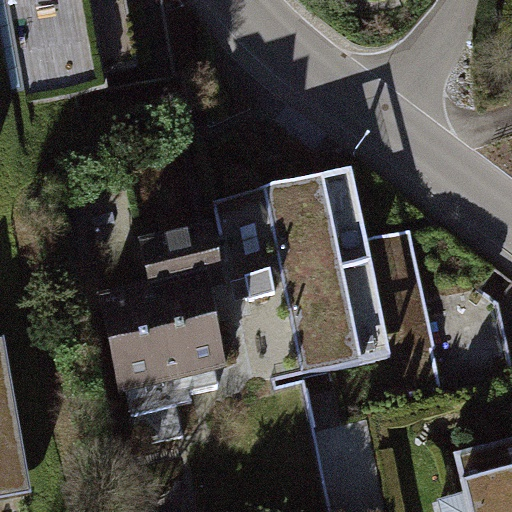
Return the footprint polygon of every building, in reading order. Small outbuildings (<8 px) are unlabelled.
[(9,0),(28,100),(142,74),(129,0),(9,0)] [(350,161),(208,195),(253,386),(436,343),(410,231),(369,241),(350,161)] [(147,276),(95,288),(120,388),(229,361),(209,281),(224,277),(208,215),(136,233),(147,276)] [(0,492),(19,490),(0,383),(0,492)] [(511,511),(511,426),(454,440),(466,493),(432,501),(434,511),(511,511)]
